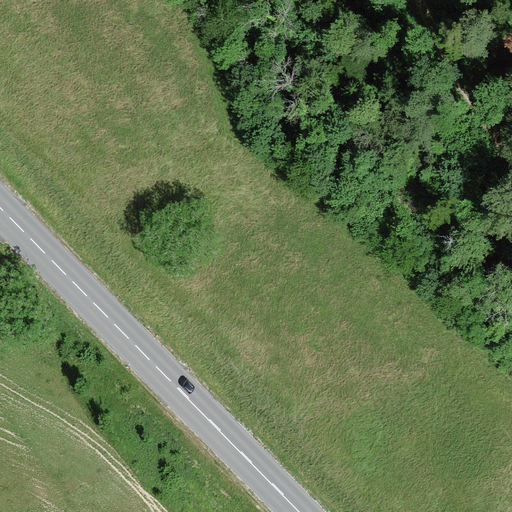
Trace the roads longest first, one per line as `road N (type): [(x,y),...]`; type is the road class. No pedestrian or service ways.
road 1 (secondary): [(300,511),(0,210)]
road 2 (track): [(419,0),(511,161)]
